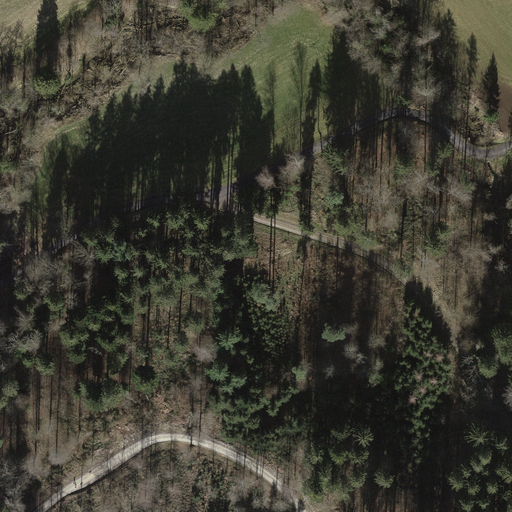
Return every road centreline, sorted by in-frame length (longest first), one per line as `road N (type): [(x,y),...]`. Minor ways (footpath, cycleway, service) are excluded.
road 1 (track): [(511,142),(476,151),(422,114),(384,113),(211,198),(126,209),(0,287)]
road 2 (track): [(211,198),(380,256),(458,347),(494,412)]
road 3 (track): [(39,511),(160,437),(199,441),(256,466),(301,511)]
